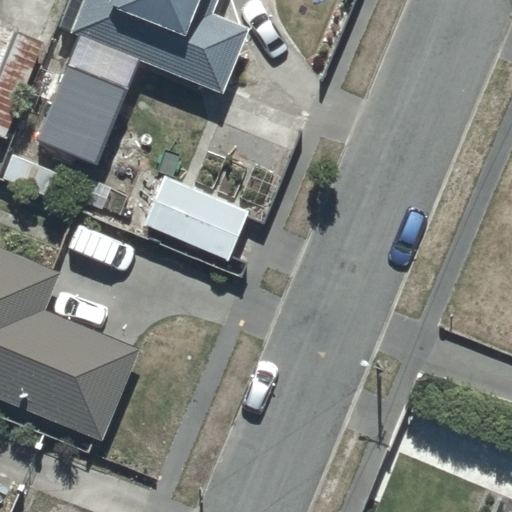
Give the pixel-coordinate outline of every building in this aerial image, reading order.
[(81,0),(72,22),(222,84),(248,21),(211,5),(213,0),(81,0)] [(46,36),(0,16),(0,129),(6,132),(46,36)] [(298,117),(224,86),(206,122),(283,154),(298,117)] [(248,205),(165,168),(137,229),(165,241),(171,227),(227,252),(248,205)] [(0,391),(102,433),(139,341),(42,301),(56,267),(0,243),(0,391)]
